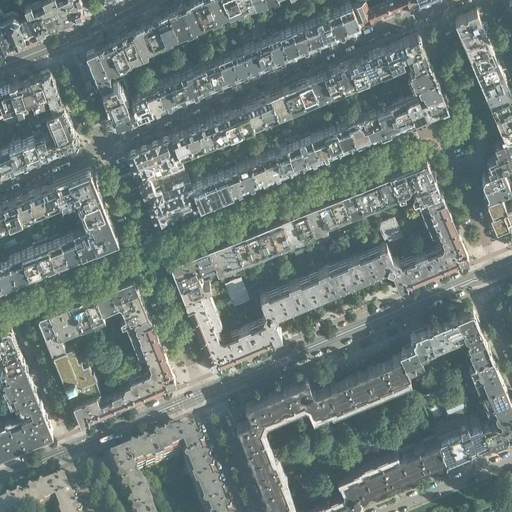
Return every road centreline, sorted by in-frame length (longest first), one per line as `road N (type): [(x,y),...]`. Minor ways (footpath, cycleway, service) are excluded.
road 1 (residential): [(103,146),(430,10)]
road 2 (residential): [(142,245),(438,130)]
road 3 (tertiary): [(480,275),(201,393)]
road 4 (residential): [(15,298),(77,446)]
road 5 (residential): [(201,393),(142,245)]
road 6 (residential): [(496,268),(438,130)]
road 7 (residential): [(438,130),(470,108),(430,10)]
road 8 (residential): [(383,511),(511,456)]
road 9 (residential): [(15,298),(142,245)]
road 10 (residential): [(263,511),(216,401),(201,393)]
road 11 (tertiary): [(201,393),(77,446)]
road 12 (residential): [(201,393),(196,410),(239,511)]
